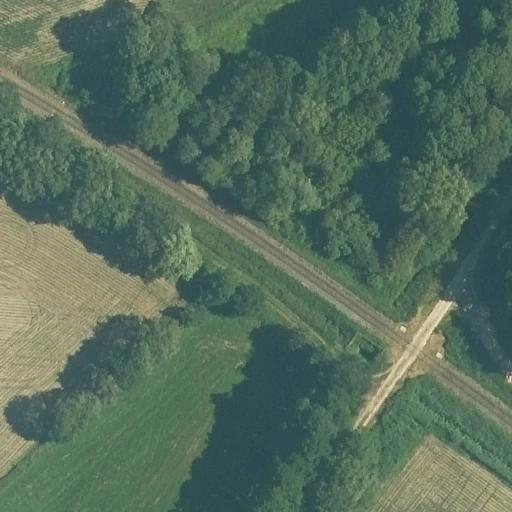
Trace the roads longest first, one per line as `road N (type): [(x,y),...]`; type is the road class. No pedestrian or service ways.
road 1 (unclassified): [(371,402),(278,316),(63,161),(0,141)]
road 2 (residential): [(371,402),(511,187)]
road 3 (residential): [(289,511),(371,402)]
